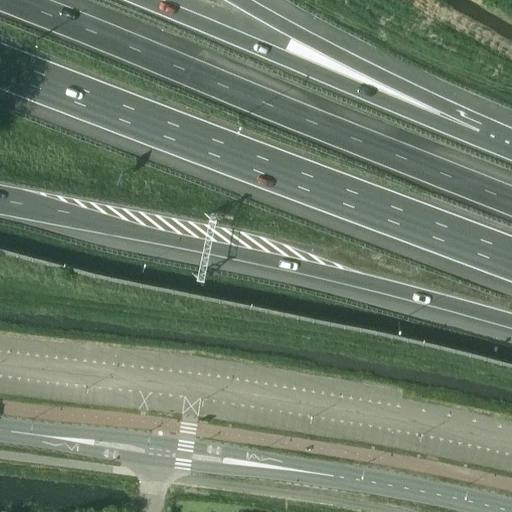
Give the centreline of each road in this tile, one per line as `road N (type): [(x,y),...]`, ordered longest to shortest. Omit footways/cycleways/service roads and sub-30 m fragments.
road 1 (motorway): [(0,64),(511,259)]
road 2 (motorway): [(511,198),(4,0)]
road 3 (motorway): [(0,204),(511,314)]
road 4 (unclassified): [(510,511),(319,473),(0,432)]
road 5 (motorway): [(473,135),(141,0)]
road 6 (motorway): [(473,135),(247,0)]
